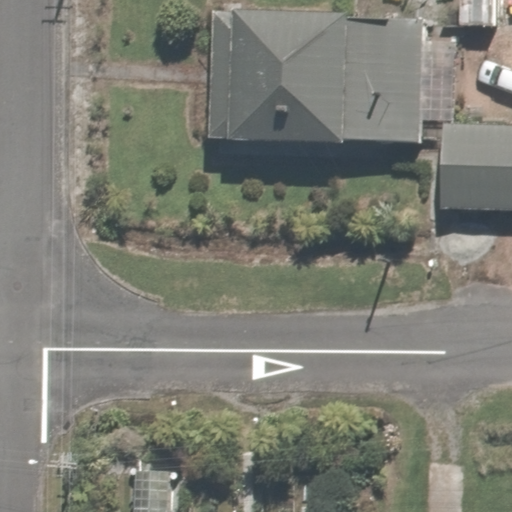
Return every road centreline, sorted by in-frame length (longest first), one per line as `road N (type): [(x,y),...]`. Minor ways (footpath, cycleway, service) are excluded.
road 1 (residential): [(511,351),(56,350),(8,343)]
road 2 (residential): [(8,343),(13,0)]
road 3 (residential): [(2,511),(8,343)]
